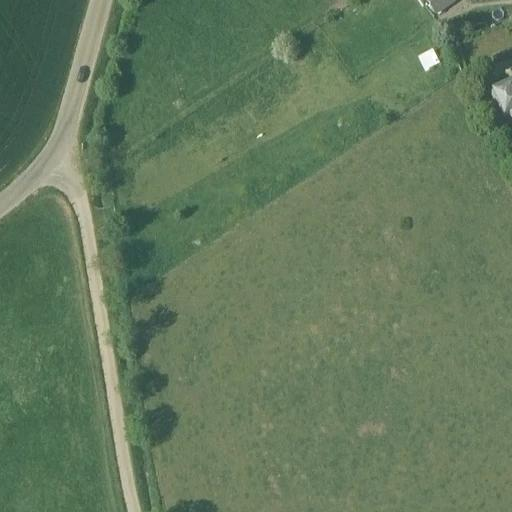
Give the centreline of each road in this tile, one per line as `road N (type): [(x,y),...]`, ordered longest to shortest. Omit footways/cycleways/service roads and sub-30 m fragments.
road 1 (track): [(51,150),(81,202),(132,511)]
road 2 (unclassified): [(97,0),(51,150),(0,199)]
